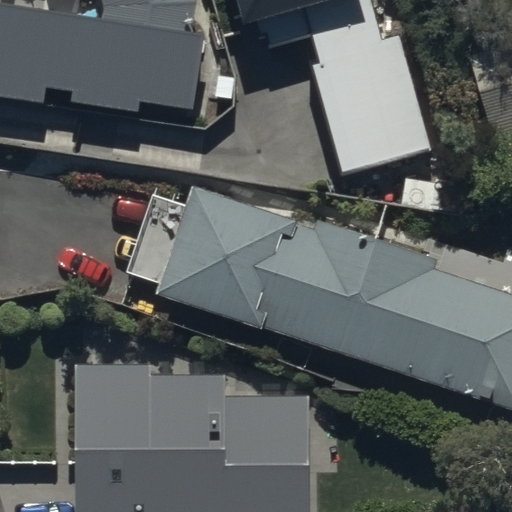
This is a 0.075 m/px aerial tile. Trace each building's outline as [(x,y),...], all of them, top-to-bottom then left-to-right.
[(0,0),(0,71),(37,77),(39,64),(63,68),(62,75),(129,86),(130,77),(183,85),(195,9),(187,8),(188,0),(0,0)] [(259,0),(263,14),(294,5),(329,138),(423,113),(394,0),(371,6),(369,0),(259,0)] [(511,29),(471,42),(504,159),(511,156),(511,29)] [(160,263),(158,267),(511,387),(511,271),(438,246),(443,233),(322,192),(317,205),(194,163),(187,182),(156,171),(128,252),(160,263)] [(158,344),(65,345),(66,511),(312,511),(312,366),(223,367),(223,355),(158,355),(158,344)]
